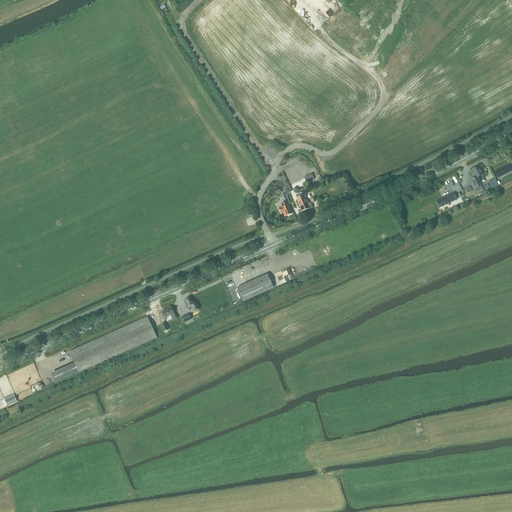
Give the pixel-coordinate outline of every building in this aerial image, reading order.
[(497,155),(491,162),(493,164),(499,157),(497,155)] [(476,178),(478,177),(483,175),(482,171),(481,172),(478,166),(472,169),(476,177),(476,178)] [(306,184),(314,180),(312,174),(304,178),(306,184)] [(476,177),(470,180),(472,184),(471,185),(474,190),(475,189),(477,192),(481,190),(481,192),(484,190),(485,190),(482,185),(478,177),(476,178),(476,177)] [(485,190),(484,190),(485,192),(498,185),(495,178),(482,185),(485,190)] [(303,196),(301,193),(296,195),(297,199),(296,199),(302,212),(312,207),(310,203),(308,204),(305,196),(303,196)] [(453,193),(436,202),(439,208),(456,200),(453,193)] [(291,207),(289,204),(290,203),(287,196),(284,198),(286,202),(280,205),(281,207),(278,208),(281,214),(283,213),(285,217),(292,214),(289,207),(291,207)] [(244,302),(273,289),(267,274),(237,288),(244,302)] [(193,304),(190,298),(185,300),(188,308),(191,306),(193,312),(199,309),(196,303),(193,304)] [(177,319),(171,307),(168,308),(168,309),(162,312),(165,318),(171,316),(173,321),(177,319)] [(189,315),(182,318),(184,323),(191,320),(189,315)] [(56,383),(152,340),(156,338),(147,317),(70,352),(75,364),(52,375),(56,383)] [(166,323),(161,325),(164,332),(169,330),(166,323)]
